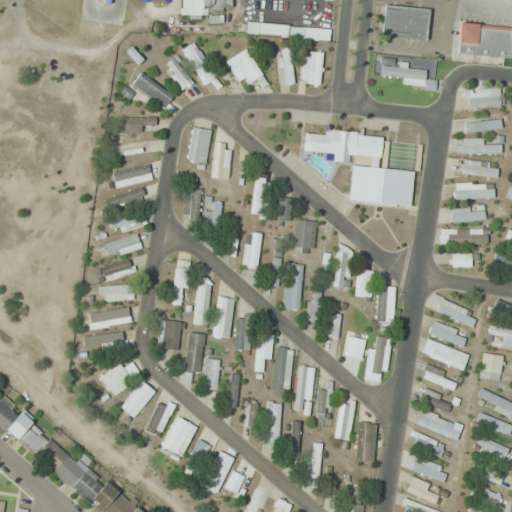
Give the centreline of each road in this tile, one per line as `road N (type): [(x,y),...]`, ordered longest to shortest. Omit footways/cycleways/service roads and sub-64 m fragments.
road 1 (residential): [(221,101),(186,112),(176,128),(140,350),(314,511),(470,71),(452,78),(444,118)]
road 2 (residential): [(382,511),(444,118)]
road 3 (residential): [(221,101),(230,124),(383,259),(417,277),(511,290)]
road 4 (residential): [(159,220),(394,419)]
road 5 (residential): [(221,101),(353,107)]
